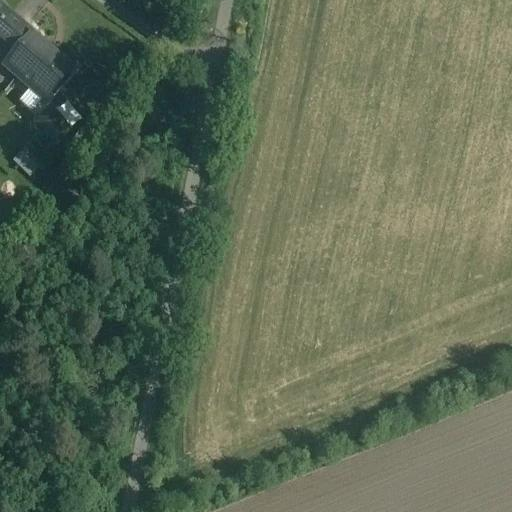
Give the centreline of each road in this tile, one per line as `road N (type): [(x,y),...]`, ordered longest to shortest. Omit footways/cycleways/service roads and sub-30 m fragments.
road 1 (unclassified): [(221,0),(126,511)]
road 2 (track): [(206,73),(96,0)]
